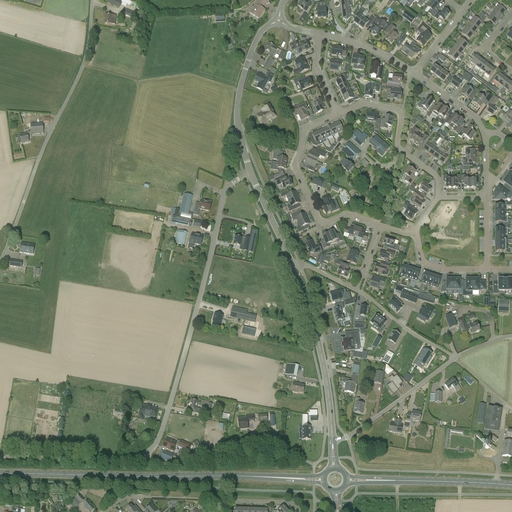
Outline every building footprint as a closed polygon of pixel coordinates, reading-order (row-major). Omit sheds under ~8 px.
[(265,10),(262,8),(263,5),(266,5),(266,4),(269,3),(268,0),(258,0),(256,4),(250,13),(258,19),(265,10)] [(298,7),(303,11),(306,13),(311,7),(303,0),(298,7)] [(352,5),(350,6),(349,1),(347,0),(341,0),(339,3),(340,4),(341,10),(350,9),(352,8),(352,5)] [(428,8),(430,10),(427,13),(433,17),(437,12),(440,8),(437,6),(439,5),(433,1),(428,8)] [(501,2),(499,6),(498,5),(496,8),(492,5),(491,7),(502,16),(506,11),(504,9),(506,6),(501,2)] [(317,19),(326,19),(326,7),(317,7),(317,19)] [(493,11),(491,15),(498,21),(502,16),(491,7),(490,9),(493,11)] [(364,18),(361,16),(365,12),(360,8),(352,19),(355,21),(353,23),(358,26),(364,18)] [(351,17),(350,9),(341,10),(342,16),(341,18),(347,22),(351,17)] [(437,20),(439,18),(444,21),(450,14),(444,9),(440,14),(437,12),(433,17),(437,20)] [(406,11),(402,17),(411,24),(415,18),(406,11)] [(482,12),(479,16),(485,21),(486,19),(495,26),(498,21),(491,15),(488,18),(487,17),(487,16),(482,12)] [(115,24),(116,16),(111,16),(105,15),(105,23),(115,24)] [(363,30),(365,28),(367,29),(370,25),(375,19),(371,16),(368,21),(364,18),(358,26),(363,30)] [(475,17),(470,23),(478,29),(480,25),(482,26),(484,24),(483,23),(485,21),(479,16),(477,19),(475,17)] [(375,35),(376,34),(378,36),(383,30),(386,25),(376,17),(375,19),(370,25),(373,27),(371,30),(373,32),(372,33),(373,34),(373,35),(375,35)] [(417,28),(422,21),(418,18),(412,25),(417,28)] [(432,37),(428,34),(431,30),(422,23),(416,31),(421,35),(416,41),(424,47),(432,37)] [(475,32),(478,29),(470,23),(466,28),(475,35),(476,33),(475,32)] [(398,36),(393,32),(396,29),(391,25),(385,34),(388,36),(386,39),(391,43),(393,40),(394,41),(398,36)] [(473,37),(475,35),(466,28),(461,34),(469,40),(472,36),(473,37)] [(401,38),(395,45),(398,48),(404,41),(401,38)] [(460,39),(456,44),(464,50),(467,46),(468,47),(470,46),(460,39)] [(299,55),(309,50),(306,42),(298,46),(296,43),(294,44),(290,46),(292,51),(297,49),(299,55)] [(265,51),(269,53),(268,55),(273,58),(277,49),(269,44),(265,51)] [(461,54),(464,50),(456,44),(452,50),(461,57),(462,55),(461,54)] [(419,52),(411,46),(408,48),(405,46),(401,51),(411,59),(414,56),(414,55),(415,54),(416,55),(419,52)] [(346,57),(347,50),(343,50),(343,49),(337,48),(337,47),(333,47),(332,55),(342,57),(342,56),(346,57)] [(459,59),(461,57),(452,50),(447,55),(455,61),(458,57),(459,59)] [(477,54),(476,56),(470,63),(475,66),(481,59),(478,57),(479,55),(477,54)] [(363,66),(365,58),(358,57),(358,56),(353,55),(352,65),(359,66),(359,69),(359,70),(361,70),(362,70),(363,66)] [(272,65),(274,60),(269,57),(263,68),(267,70),(271,64),(272,65)] [(295,62),(298,69),(293,72),(295,76),(309,70),(304,58),(295,62)] [(341,67),(342,61),(333,59),(333,63),(331,62),(329,70),(338,71),(339,66),(341,67)] [(484,62),(481,59),(475,66),(480,70),(487,61),(485,60),(484,62)] [(490,67),(487,65),(489,63),(487,61),(480,70),(485,74),(490,67)] [(430,72),(433,74),(432,75),(434,77),(440,69),(442,65),(438,62),(430,72)] [(369,75),(378,76),(377,79),(381,80),(382,73),(378,73),(380,64),(371,63),(369,75)] [(495,71),(496,69),(494,67),(493,69),(490,67),(485,74),(491,79),(497,72),(495,71)] [(437,77),(439,79),(446,69),(444,68),(442,70),(440,69),(434,77),(436,78),(437,77)] [(451,78),(446,74),(449,71),(446,69),(439,79),(442,81),(441,82),(445,86),(451,78)] [(270,83),(273,78),(268,75),(266,78),(265,77),(258,74),(254,80),(259,83),(257,88),(262,91),(267,82),(270,83)] [(493,81),(498,85),(505,75),(503,74),(502,76),(499,74),(493,81)] [(508,81),(506,79),(507,77),(505,75),(498,85),(503,88),(508,81)] [(389,79),(388,86),(395,87),(396,84),(401,84),(402,77),(393,76),(393,79),(389,79)] [(295,85),(298,83),(301,90),(312,85),(309,78),(302,81),(301,78),(293,81),(295,85)] [(336,82),(338,87),(347,83),(345,78),(336,82)] [(467,82),(467,81),(463,79),(460,83),(458,82),(458,81),(456,79),(455,80),(454,79),(450,85),(451,85),(450,86),(453,88),(454,87),(457,90),(461,85),(463,86),(467,82)] [(511,82),(511,83),(508,81),(503,88),(508,92),(511,86),(511,82)] [(339,91),(340,90),(341,92),(350,88),(347,83),(338,87),(337,88),(338,90),(339,91)] [(368,98),(369,97),(372,98),(372,93),(374,92),(378,93),(379,86),(370,85),(370,87),(366,86),(364,96),(365,97),(365,98),(368,98)] [(388,93),(391,93),(390,99),(401,101),(402,93),(397,92),(398,88),(388,87),(388,93)] [(464,97),(468,99),(468,98),(472,101),(478,91),(473,87),(471,91),(467,87),(461,95),(462,95),(461,95),(462,96),(463,97),(464,97)] [(352,93),(350,88),(341,92),(343,97),(352,93)] [(354,98),(352,93),(343,97),(345,102),(352,99),(354,102),(360,99),(359,96),(354,98)] [(480,108),(483,104),(486,106),(492,97),(486,93),(482,98),(479,96),(474,103),(480,108)] [(497,111),(493,109),(495,106),(494,105),(498,100),(497,99),(498,98),(495,95),(493,97),(487,105),(489,107),(486,112),(492,117),(497,111)] [(422,110),(425,112),(433,101),(428,97),(425,101),(422,99),(417,106),(420,108),(422,105),(424,106),(422,109),(422,110)] [(322,109),(324,108),(321,99),(316,101),(317,104),(314,105),(315,109),(313,110),(315,114),(323,111),(322,109)] [(275,116),(271,108),(269,104),(260,109),(262,113),(257,116),(262,124),(275,116)] [(305,119),(309,117),(305,109),(307,108),(305,104),(296,108),(295,106),(292,108),(296,116),(299,115),(301,119),(304,117),(305,119)] [(439,114),(443,108),(444,107),(443,108),(439,104),(436,107),(434,105),(426,116),(429,118),(432,113),(437,116),(439,114)] [(449,115),(447,113),(449,111),(444,107),(443,108),(439,114),(444,118),(438,125),(441,127),(449,115)] [(377,122),(378,114),(374,113),(374,114),(367,113),(365,120),(377,122)] [(454,115),(450,119),(448,118),(443,124),(444,125),(445,123),(451,128),(459,118),(458,118),(454,115)] [(387,129),(387,126),(391,126),(393,117),(386,116),(385,120),(382,119),(380,128),(387,129)] [(463,121),(459,118),(451,128),(453,129),(453,130),(458,134),(462,128),(460,126),(463,121)] [(340,122),(334,124),(338,133),(344,131),(340,122)] [(29,142),(28,136),(31,135),(43,134),(43,123),(30,124),(31,131),(25,133),(25,135),(20,136),(21,142),(24,141),(25,143),(29,142)] [(333,136),(338,133),(334,124),(329,127),(333,136)] [(444,138),(447,134),(435,126),(433,130),(444,138)] [(470,140),(471,139),(473,139),(473,137),(476,133),(472,131),(473,130),(472,129),(473,128),(470,126),(466,131),(463,129),(458,136),(463,139),(465,136),(470,140)] [(327,138),(333,136),(329,127),(323,129),(327,138)] [(420,135),(418,133),(419,131),(414,127),(409,134),(412,136),(410,139),(414,142),(420,135)] [(322,141),(327,138),(323,129),(318,131),(322,141)] [(323,144),(322,141),(318,131),(312,134),(313,137),(310,139),(313,145),(316,147),(323,144)] [(357,131),(351,138),(360,146),(367,139),(365,138),(366,137),(367,136),(363,133),(362,134),(362,135),(357,131)] [(422,136),(420,135),(414,142),(415,142),(414,144),(417,146),(418,144),(419,145),(421,143),(424,145),(429,138),(424,134),(422,136)] [(372,140),(369,143),(374,147),(378,150),(377,152),(382,156),(388,148),(376,137),(373,140),(372,140)] [(428,143),(423,150),(428,153),(435,143),(437,141),(435,140),(433,142),(431,145),(428,143)] [(267,147),(260,143),(258,148),(264,151),(267,147)] [(350,164),(352,161),(361,153),(350,143),(341,151),(350,159),(347,162),(344,159),(338,165),(348,174),(353,167),(350,164)] [(435,143),(428,153),(433,157),(438,150),(435,148),(437,145),(435,143)] [(465,153),(465,157),(475,157),(475,153),(474,153),(474,150),(472,150),(472,146),(463,147),(463,153),(465,153)] [(438,150),(433,157),(438,160),(445,150),(443,149),(441,152),(438,150)] [(310,151),(307,157),(317,162),(320,156),(325,158),(326,154),(317,150),(315,154),(310,151)] [(445,150),(438,160),(443,164),(448,157),(445,155),(447,152),(445,150)] [(277,163),(286,164),(287,158),(280,157),(281,152),(273,151),(272,159),(277,160),(277,163)] [(317,166),(316,166),(317,162),(307,157),(304,164),(310,166),(308,170),(314,172),(317,166)] [(472,166),(472,163),(475,163),(474,160),(475,160),(475,157),(465,157),(466,160),(463,160),(463,166),(472,166)] [(365,167),(369,163),(364,159),(360,162),(365,167)] [(286,169),(286,164),(277,163),(271,162),(270,170),(278,171),(279,169),(286,169)] [(415,178),(412,176),(415,172),(409,167),(404,174),(407,176),(404,181),(410,185),(415,178)] [(289,178),(286,179),(285,176),(275,180),(277,185),(282,183),(284,188),(292,185),(289,178)] [(311,184),(321,188),(324,180),(314,176),(311,184)] [(446,188),(452,188),(452,179),(452,176),(443,176),(443,184),(446,184),(446,188)] [(455,179),(452,179),(452,188),(458,188),(457,184),(461,184),(461,176),(455,176),(455,179)] [(470,179),(467,179),(467,176),(461,176),(461,184),(464,184),(464,188),(470,188),(470,179)] [(473,176),(473,179),(470,179),(470,188),(476,188),(476,187),(479,187),(479,176),(473,176)] [(503,181),(502,182),(508,186),(507,188),(506,189),(510,191),(511,193),(511,181),(506,177),(506,178),(505,178),(503,180),(503,181)] [(431,189),(427,186),(429,184),(424,180),(420,185),(422,187),(420,189),(427,194),(428,194),(429,194),(431,192),(430,191),(431,189)] [(495,194),(495,199),(507,199),(510,191),(506,189),(505,188),(503,192),(501,190),(499,189),(495,194)] [(287,191),(280,194),(282,198),(286,196),(289,201),(298,197),(295,192),(288,195),(287,191)] [(424,202),(422,201),(425,198),(416,191),(412,197),(416,200),(413,204),(420,209),(424,202)] [(180,213),(179,217),(191,220),(193,214),(189,213),(192,196),(184,194),(180,209),(179,213),(180,213)] [(322,206),(326,214),(332,211),(333,212),(339,209),(336,201),(332,202),(332,201),(331,202),(329,195),(322,198),(325,204),(322,206)] [(290,205),(287,206),(290,212),(296,209),(294,205),(300,203),(298,197),(289,201),(290,205)] [(198,216),(200,209),(209,211),(211,202),(201,200),(200,203),(196,202),(193,215),(198,216)] [(406,203),(403,208),(404,209),(407,211),(404,215),(411,221),(416,214),(415,213),(417,210),(413,208),(406,203)] [(297,220),(298,223),(307,219),(305,214),(299,216),(297,213),(291,215),(294,221),(297,220)] [(190,220),(172,216),(170,224),(177,226),(177,225),(189,227),(190,220)] [(495,217),(495,222),(498,222),(503,222),(503,226),(510,226),(510,220),(507,220),(507,217),(505,217),(495,217)] [(298,223),(296,224),(297,227),(296,227),(299,233),(305,230),(304,226),(309,224),(307,219),(298,223)] [(355,237),(358,228),(355,227),(355,226),(351,224),(351,226),(350,229),(347,228),(345,235),(348,236),(349,235),(349,236),(354,238),(355,237)] [(495,235),(505,235),(507,235),(507,229),(510,229),(510,226),(503,226),(503,229),(495,229),(495,235)] [(365,231),(358,228),(355,237),(362,239),(362,240),(366,241),(368,235),(364,234),(365,231)] [(177,230),(175,240),(174,243),(184,245),(187,233),(177,230)] [(243,251),(251,253),(253,244),(255,244),(257,231),(251,230),(250,238),(245,237),(243,251)] [(329,233),(328,233),(332,242),(336,240),(337,243),(342,241),(340,235),(339,234),(336,235),(334,231),(333,231),(332,231),(330,232),(329,233)] [(324,241),(321,242),(321,243),(324,249),(329,247),(328,244),(332,242),(328,233),(322,236),(324,241)] [(193,249),(195,244),(201,245),(203,237),(192,234),(190,242),(188,242),(187,248),(193,249)] [(242,238),(235,237),(233,245),(240,246),(242,238)] [(383,243),(390,245),(389,249),(397,251),(399,246),(394,244),(395,240),(385,237),(383,243)] [(314,254),(318,253),(318,254),(322,254),(323,254),(321,251),(322,251),(319,245),(314,247),(311,241),(305,243),(310,254),(313,252),(314,254)] [(21,243),(20,253),(33,255),(34,245),(21,243)] [(358,257),(360,253),(350,250),(347,261),(356,264),(358,257)] [(378,259),(385,261),(385,263),(389,265),(390,262),(387,261),(389,257),(393,258),(395,252),(387,250),(386,253),(381,251),(380,252),(379,252),(379,254),(379,255),(380,255),(378,259)] [(317,263),(322,264),(324,261),(324,260),(325,257),(325,256),(319,255),(317,263)] [(340,267),(337,274),(347,277),(349,270),(347,270),(349,265),(342,262),(341,266),(340,267)] [(390,265),(389,265),(385,263),(381,262),(380,266),(376,265),(374,272),(384,275),(386,269),(389,270),(390,265)] [(400,276),(406,277),(409,268),(403,266),(400,276)] [(414,270),(409,268),(406,277),(411,279),(414,270)] [(414,270),(411,279),(416,281),(419,271),(414,270)] [(421,283),(427,284),(430,275),(424,273),(421,283)] [(435,276),(430,275),(427,284),(432,286),(435,276)] [(435,276),(432,286),(437,288),(440,278),(435,276)] [(505,291),(505,277),(501,277),(501,279),(498,279),(498,283),(497,284),(494,284),(494,283),(493,283),(494,294),(499,294),(499,291),(505,291)] [(379,278),(378,281),(372,279),(369,287),(377,289),(378,286),(383,287),(385,280),(379,278)] [(453,290),(453,279),(452,279),(452,278),(448,278),(448,279),(446,279),(446,283),(444,282),(444,283),(442,283),(440,292),(446,292),(446,290),(453,290)] [(462,293),(463,287),(463,285),(460,285),(460,279),(458,279),(458,278),(454,278),(454,279),(453,279),(453,290),(457,290),(457,293),(462,293)] [(463,287),(462,293),(462,296),(466,296),(466,291),(472,291),(472,279),(466,279),(466,287),(463,287)] [(472,279),(472,291),(479,291),(479,290),(485,290),(485,282),(479,282),(479,279),(472,279)] [(403,290),(400,298),(416,304),(419,296),(403,290)] [(341,291),(330,294),(332,302),(343,298),(341,291)] [(423,294),(421,300),(425,302),(433,304),(435,297),(427,295),(423,294)] [(393,302),(389,305),(397,313),(402,308),(401,306),(402,304),(394,297),(391,300),(393,302)] [(509,310),(510,301),(499,300),(498,309),(509,310)] [(333,310),(333,311),(336,322),(343,320),(344,320),(343,320),(340,309),(343,308),(342,303),(335,305),(336,310),(333,310)] [(357,306),(355,319),(359,320),(360,316),(366,317),(367,313),(368,313),(368,309),(368,306),(361,305),(360,306),(357,306)] [(421,313),(417,319),(424,323),(426,321),(428,318),(429,319),(429,318),(431,319),(434,314),(432,313),(434,310),(426,305),(424,308),(421,313)] [(247,314),(247,311),(232,307),(230,317),(255,323),(256,316),(247,314)] [(212,326),(220,328),(223,316),(214,314),(213,319),(214,319),(212,326)] [(376,315),(370,322),(374,325),(379,329),(377,331),(380,334),(384,329),(382,327),(386,322),(376,315)] [(449,329),(457,326),(452,315),(445,318),(449,329)] [(477,323),(470,326),(469,324),(468,325),(467,323),(465,324),(463,319),(457,321),(463,334),(468,332),(467,330),(470,329),(472,334),(480,331),(477,323)] [(243,327),(241,335),(254,338),(256,330),(243,327)] [(395,344),(400,335),(393,331),(387,340),(395,344)] [(354,350),(354,345),(358,345),(358,341),(359,341),(358,332),(345,333),(346,339),(343,339),(344,351),(354,350)] [(377,336),(372,346),(376,348),(382,338),(377,336)] [(418,356),(413,364),(417,367),(419,363),(424,366),(425,364),(427,365),(431,358),(430,357),(432,354),(428,351),(425,349),(424,350),(422,349),(420,353),(421,354),(420,357),(418,356)] [(381,358),(379,363),(386,364),(387,365),(389,363),(390,360),(385,357),(383,360),(381,358)] [(297,377),(299,366),(286,364),(284,374),(297,377)] [(356,385),(358,376),(359,367),(352,365),(351,375),(352,375),(351,380),(343,378),(342,383),(346,383),(344,392),(353,394),(354,385),(356,385)] [(376,371),(374,383),(381,384),(383,372),(376,371)] [(398,377),(398,378),(396,376),(393,378),(392,376),(388,378),(391,383),(386,386),(389,390),(389,391),(392,395),(392,394),(393,395),(397,392),(396,392),(401,388),(398,384),(402,382),(398,377)] [(448,390),(453,387),(455,390),(459,387),(456,384),(453,379),(444,385),(448,390)] [(298,392),(303,393),(304,386),(299,385),(299,384),(293,383),(291,392),(298,393),(298,392)] [(435,392),(435,394),(430,394),(430,402),(435,402),(434,403),(441,403),(442,392),(435,392)] [(353,413),(354,413),(354,414),(357,414),(357,413),(359,414),(359,415),(362,415),(362,414),(363,414),(364,404),(359,403),(360,399),(356,398),(353,413)] [(201,402),(197,402),(191,401),(190,410),(192,410),(191,413),(199,414),(200,409),(196,408),(197,405),(208,407),(207,408),(214,410),(215,405),(208,404),(208,402),(201,400),(201,402)] [(477,423),(483,424),(484,420),(486,405),(480,404),(477,419),(477,423)] [(143,421),(144,416),(155,418),(157,408),(143,406),(142,410),(140,409),(137,420),(143,421)] [(489,435),(490,431),(498,433),(502,410),(488,407),(483,434),(489,435)] [(412,422),(413,421),(419,422),(421,413),(412,411),(412,414),(407,413),(406,421),(412,422)] [(245,416),(246,418),(238,418),(239,430),(248,429),(248,423),(254,423),(254,415),(245,416)] [(395,419),(394,424),(390,423),(389,431),(401,434),(402,426),(401,425),(402,421),(395,419)] [(302,435),(299,435),(299,439),(302,439),(302,440),(310,440),(310,436),(311,436),(311,431),(310,431),(310,427),(302,427),(302,435)] [(173,452),(176,446),(184,449),(184,448),(189,451),(192,445),(180,440),(180,442),(178,441),(177,443),(166,438),(162,447),(173,452)] [(511,457),(511,441),(507,441),(504,441),(502,456),(511,457)] [(164,452),(161,458),(171,462),(173,456),(164,452)] [(83,498),(80,494),(78,496),(70,503),(70,505),(74,509),(84,500),(83,498)] [(94,510),(95,510),(95,509),(88,501),(83,506),(88,511),(91,511),(93,511),(94,510)]
